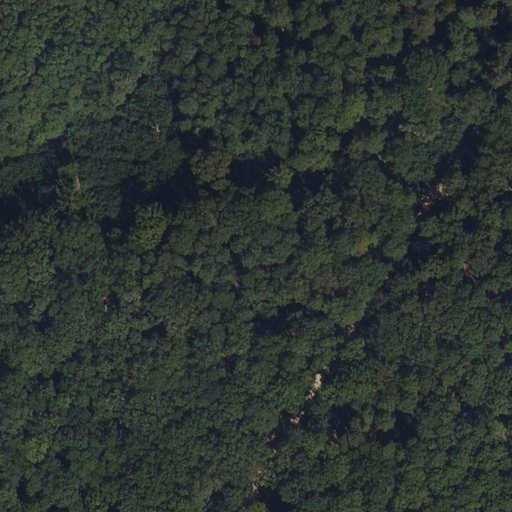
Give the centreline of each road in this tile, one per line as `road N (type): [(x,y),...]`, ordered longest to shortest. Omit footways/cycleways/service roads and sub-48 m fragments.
road 1 (track): [(0,233),(460,195)]
road 2 (track): [(246,511),(387,278),(460,195)]
